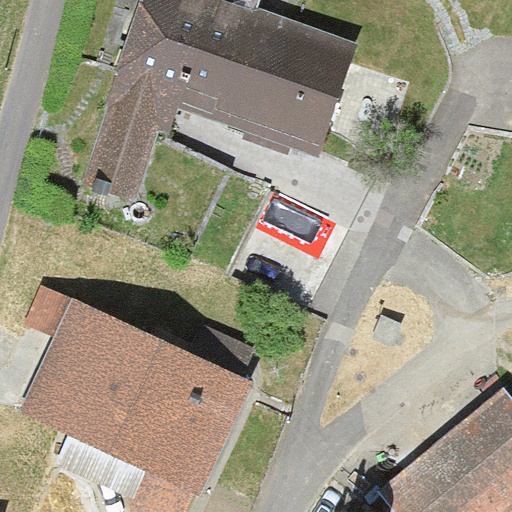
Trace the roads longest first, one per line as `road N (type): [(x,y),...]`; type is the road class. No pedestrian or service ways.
road 1 (residential): [(310,511),(500,307),(393,234)]
road 2 (residential): [(259,511),(393,234)]
road 3 (tertiary): [(51,0),(0,194)]
road 4 (residential): [(393,234),(470,75)]
